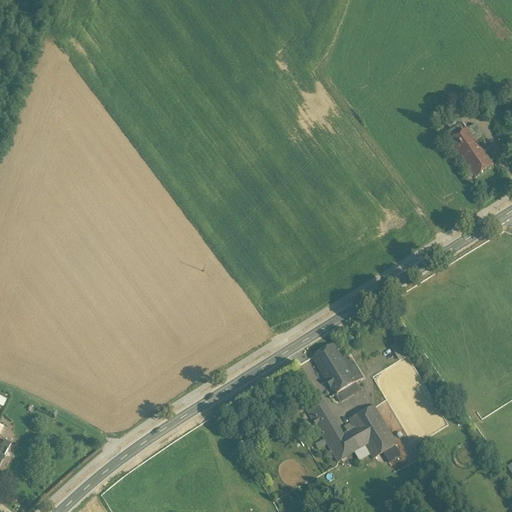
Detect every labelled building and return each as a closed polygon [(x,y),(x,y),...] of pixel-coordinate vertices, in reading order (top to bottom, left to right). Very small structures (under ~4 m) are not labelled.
[(502,119),(493,125),(497,131),(506,125),(502,119)] [(463,124),(446,136),(450,142),(467,130),(463,124)] [(477,126),(469,132),(477,143),(486,138),(477,126)] [(469,132),(467,130),(450,142),(476,179),(493,167),(477,143),(469,132)] [(400,362),(408,357),(400,344),(391,349),(400,362)] [(334,346),(313,359),(324,376),(344,364),(334,346)] [(344,364),(324,376),(336,396),(356,384),(363,380),(351,360),(344,364)] [(361,392),(356,384),(336,396),(341,405),(361,392)] [(344,437),(324,403),(308,412),(339,463),(355,454),(365,448),(366,447),(356,430),(355,430),(344,437)] [(356,430),(366,447),(374,460),(383,455),(395,448),(398,447),(374,407),(350,421),(355,430),(356,430)] [(4,441),(1,447),(8,450),(11,445),(4,441)] [(370,457),(365,448),(355,454),(360,463),(370,457)] [(395,448),(383,455),(388,463),(400,456),(395,448)]
